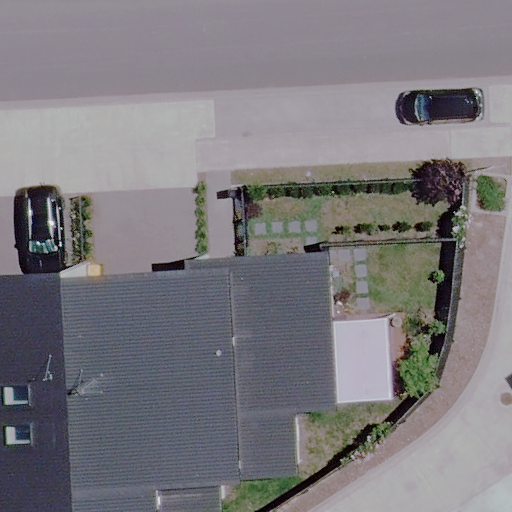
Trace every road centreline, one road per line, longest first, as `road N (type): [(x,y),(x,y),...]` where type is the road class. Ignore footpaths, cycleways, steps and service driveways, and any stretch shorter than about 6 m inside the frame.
road 1 (residential): [(511,30),(0,54)]
road 2 (residential): [(511,386),(485,438),(378,511)]
